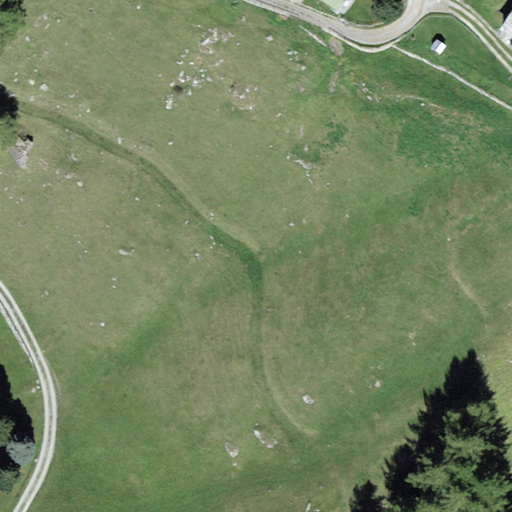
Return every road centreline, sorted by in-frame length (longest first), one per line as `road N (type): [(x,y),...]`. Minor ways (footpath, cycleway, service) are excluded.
road 1 (track): [(0,282),(37,334),(58,435),(25,511)]
road 2 (track): [(242,0),(262,12),(389,34),(418,0)]
